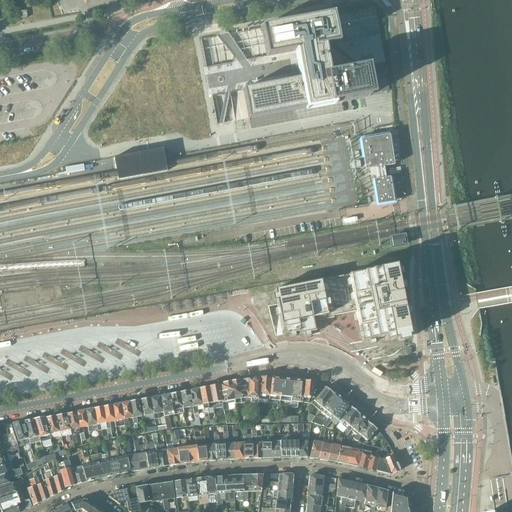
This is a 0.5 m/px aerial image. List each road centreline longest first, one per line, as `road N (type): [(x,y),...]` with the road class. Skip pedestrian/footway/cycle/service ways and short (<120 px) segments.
road 1 (secondary): [(397,0),(441,389)]
road 2 (secondary): [(460,388),(433,226),(412,0)]
road 3 (unclassified): [(0,410),(259,358)]
road 4 (residential): [(91,489),(199,470),(299,465)]
road 5 (tertiary): [(0,177),(50,157),(128,38)]
road 6 (unclassified): [(304,352),(377,401),(443,406)]
road 7 (unclassified): [(441,389),(390,389),(330,354),(304,352)]
road 8 (residential): [(299,465),(441,491)]
road 9 (residential): [(0,48),(90,32),(128,38)]
